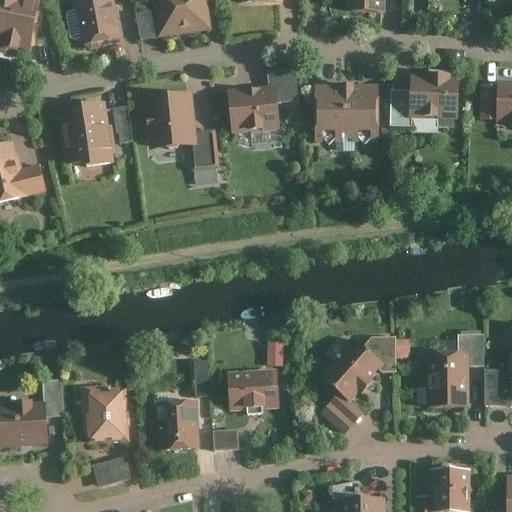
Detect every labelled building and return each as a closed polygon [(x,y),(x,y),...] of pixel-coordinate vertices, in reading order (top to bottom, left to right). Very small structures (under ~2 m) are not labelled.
[(28,49),(37,1),(34,0),(0,0),(0,48),(2,49),(3,45),(15,47),(28,49)] [(118,38),(110,0),(70,0),(69,0),(78,46),(81,45),(87,50),(97,48),(102,41),(118,38)] [(149,0),(151,10),(155,38),(209,31),(204,0),(149,0)] [(344,0),(344,10),(381,11),(381,0),(344,0)] [(155,38),(151,10),(134,13),(138,41),(155,38)] [(226,93),(230,134),(279,129),(277,104),(296,102),(293,71),(265,73),(266,89),(226,93)] [(453,121),(455,121),(457,82),(412,80),(412,92),(410,118),(435,119),(435,128),(453,128),(453,121)] [(481,120),(496,120),(498,88),(482,87),(481,120)] [(511,120),(511,88),(498,88),(496,120),(511,120)] [(377,90),(315,90),(315,140),(377,140),(377,90)] [(410,118),(412,92),(390,91),(389,126),(410,128),(410,118)] [(190,135),(186,96),(146,100),(149,145),(190,142),(190,135)] [(109,165),(101,106),(73,110),(74,116),(63,119),(70,165),(83,163),(84,169),(109,165)] [(129,142),(125,107),(111,109),(114,133),(117,133),(118,144),(129,142)] [(213,133),(190,135),(190,142),(192,171),(216,168),(213,133)] [(12,145),(0,147),(0,201),(44,192),(39,167),(18,171),(12,145)] [(511,328),(508,329),(505,373),(480,372),(478,402),(511,403),(511,328)] [(454,353),(423,352),(422,410),(466,411),(467,368),(481,369),(482,334),(455,334),(454,353)] [(387,369),(353,338),(319,376),(340,394),(321,415),(345,437),(366,414),(355,405),(387,369)] [(213,358),(192,359),(194,397),(215,396),(213,358)] [(280,369),(227,373),(231,416),(283,412),(280,369)] [(44,403),(0,405),(0,451),(47,449),(45,421),(65,420),(63,382),(43,383),(44,403)] [(128,390),(77,392),(79,447),(130,445),(128,390)] [(198,402),(155,404),(158,453),(200,451),(198,402)] [(237,430),(212,433),(213,451),(225,450),(225,443),(238,442),(237,430)] [(93,463),(97,485),(130,480),(126,458),(93,463)] [(433,500),(433,511),(467,511),(467,502),(474,496),(467,489),(467,473),(433,472),(433,500)] [(419,500),(418,511),(433,511),(433,500),(419,500)] [(382,511),(383,502),(340,502),(339,511),(382,511)]
